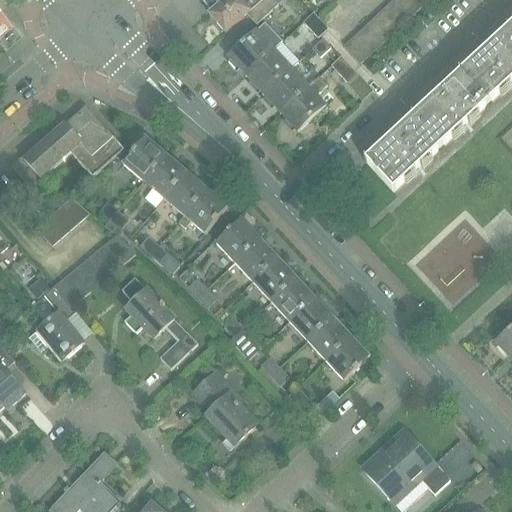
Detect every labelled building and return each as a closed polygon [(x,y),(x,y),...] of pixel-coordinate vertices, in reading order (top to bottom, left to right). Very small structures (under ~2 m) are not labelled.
[(203,0),(202,1),(212,13),(213,14),(228,0),(237,0),(238,0),(203,0)] [(228,0),(213,14),(212,13),(209,16),(226,35),(247,16),(265,1),(264,0),(246,0),(242,4),(238,0),(237,0),(228,0)] [(271,0),(265,0),(265,1),(247,16),(257,27),(278,7),(271,0)] [(396,0),(387,8),(404,26),(412,18),(396,0)] [(414,0),(396,0),(412,18),(422,8),(414,0)] [(429,0),(414,0),(422,8),(430,1),(429,0)] [(387,8),(379,16),(395,34),(404,26),(387,8)] [(0,42),(3,39),(6,42),(13,36),(11,33),(13,30),(0,14),(0,42)] [(304,25),(311,33),(318,40),(328,31),(314,16),(304,25)] [(379,16),(371,24),(387,41),(395,34),(379,16)] [(371,24),(361,33),(377,50),(387,41),(371,24)] [(510,34),(500,44),(464,77),(461,74),(460,75),(489,106),(509,88),(511,90),(509,87),(511,84),(511,35),(507,31),(510,34)] [(246,79),(274,52),(282,45),(274,36),(266,43),(257,33),(228,59),(229,60),(240,72),(244,69),(249,75),(245,78),(246,79)] [(361,33),(352,41),(368,59),(377,50),(361,33)] [(323,41),(313,51),(321,60),(331,50),(323,41)] [(368,59),(352,41),(344,49),(360,66),(368,59)] [(263,97),(292,71),(274,52),(246,79),(250,75),(255,81),(252,84),(263,96),(263,97)] [(331,68),(348,86),(358,77),(341,59),(331,68)] [(280,116),(309,90),(292,71),(263,97),(263,98),(264,97),(275,109),(278,106),(284,112),(280,116)] [(462,78),(452,88),(416,121),(413,118),(441,150),(461,132),(463,134),(464,134),(462,131),(468,125),(471,127),(472,127),(469,124),(489,106),(460,75),(459,75),(462,78)] [(309,90),(280,116),(284,113),(290,119),(287,122),(298,133),(297,134),(298,135),(326,108),(317,98),(327,89),(319,80),(309,90)] [(32,150),(12,168),(31,190),(71,155),(86,172),(74,183),(80,191),(124,152),(108,133),(107,134),(93,119),(94,118),(90,113),(89,114),(82,114),(81,113),(77,117),(77,118),(66,128),(65,127),(64,127),(64,128),(55,136),(55,135),(50,137),(47,142),(48,142),(35,153),(32,150)] [(415,122),(405,132),(369,165),(366,162),(365,163),(393,194),(413,176),(416,178),(417,178),(414,175),(421,169),(424,171),(424,170),(422,168),(441,150),(413,118),(412,119),(415,122)] [(123,167),(143,185),(167,157),(166,157),(165,158),(146,141),(147,140),(146,140),(123,167)] [(143,185),(164,202),(187,175),(187,174),(186,175),(166,159),(167,158),(167,157),(143,185)] [(164,202),(184,220),(207,192),(206,193),(187,176),(187,175),(164,202)] [(207,192),(184,220),(205,237),(228,210),(227,209),(227,210),(207,194),(208,193),(207,192)] [(71,199),(61,207),(78,227),(90,216),(71,199)] [(108,204),(99,214),(110,223),(119,213),(108,204)] [(61,207),(52,215),(69,234),(78,227),(61,207)] [(130,223),(119,213),(110,223),(105,229),(113,235),(118,230),(121,233),(130,223)] [(52,215),(44,223),(60,242),(69,234),(52,215)] [(216,246),(234,265),(260,241),(259,242),(242,223),(243,222),(242,221),(216,246)] [(60,242),(44,223),(35,231),(51,249),(60,242)] [(115,239),(102,249),(120,269),(136,256),(117,240),(114,237),(114,238),(115,239)] [(149,239),(140,249),(151,258),(159,248),(149,239)] [(234,265),(253,285),(279,261),(278,261),(277,262),(260,243),(261,242),(260,241),(234,265)] [(181,267),(159,248),(151,258),(172,277),(181,267)] [(102,249),(93,257),(110,277),(120,269),(102,249)] [(93,257),(83,266),(101,285),(110,277),(93,257)] [(253,285),(271,305),(297,281),(297,280),(296,281),(278,262),(279,261),(253,285)] [(83,266),(74,274),(91,293),(101,285),(83,266)] [(74,274),(65,282),(82,301),(91,293),(74,274)] [(197,347),(135,280),(122,293),(133,305),(126,312),(132,318),(125,325),(136,336),(143,330),(154,342),(166,331),(178,344),(160,361),(170,373),(197,347)] [(198,281),(188,290),(197,300),(207,291),(198,281)] [(271,305),(289,324),(315,300),(314,301),(296,282),(297,281),(271,305)] [(55,288),(54,289),(71,310),(82,301),(65,282),(56,289),(55,288)] [(71,310),(54,289),(43,298),(58,316),(29,340),(40,354),(50,346),(63,362),(62,363),(63,364),(85,346),(66,323),(76,315),(71,310)] [(217,302),(207,291),(197,300),(208,311),(217,302)] [(289,324),(308,344),(333,320),(332,321),(315,302),(316,301),(315,300),(289,324)] [(243,330),(234,320),(225,329),(234,340),(243,330)] [(308,344),(326,363),(352,340),(351,339),(350,340),(333,321),(334,320),(333,320),(308,344)] [(511,355),(511,356),(511,329),(495,345),(496,346),(507,358),(511,355)] [(243,330),(234,340),(228,344),(246,363),(260,349),(243,330)] [(352,340),(326,363),(344,383),(343,383),(344,384),(370,360),(369,359),(368,360),(351,341),(352,340)] [(0,412),(10,404),(13,407),(25,395),(5,373),(15,364),(0,347),(0,412)] [(270,360),(261,369),(270,379),(280,370),(270,360)] [(290,381),(280,370),(270,379),(280,390),(290,381)] [(234,449),(235,450),(258,428),(239,407),(243,404),(216,375),(193,396),(202,407),(206,405),(213,412),(206,419),(207,419),(227,441),(227,442),(230,440),(236,447),(234,449)] [(289,399),(307,418),(316,410),(298,391),(289,399)] [(378,458),(381,461),(366,475),(390,502),(417,478),(435,497),(450,483),(401,429),(400,430),(403,434),(386,449),(383,446),(382,446),(386,451),(378,458)] [(78,511),(80,511),(81,511),(111,511),(119,504),(99,485),(116,468),(104,457),(50,511),(78,511)]
